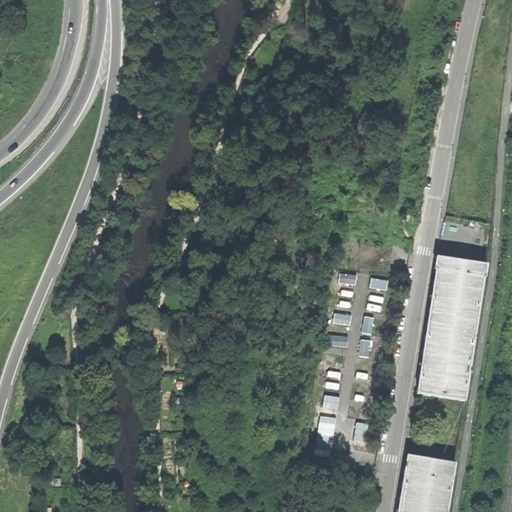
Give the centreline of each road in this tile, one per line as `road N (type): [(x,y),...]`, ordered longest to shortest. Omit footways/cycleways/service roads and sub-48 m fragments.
road 1 (tertiary): [(383,511),(473,0)]
road 2 (trunk): [(0,410),(106,120),(116,52),(113,0)]
road 3 (trunk): [(0,197),(45,155),(85,92),(102,0)]
road 4 (trunk): [(76,0),(55,90),(0,155)]
